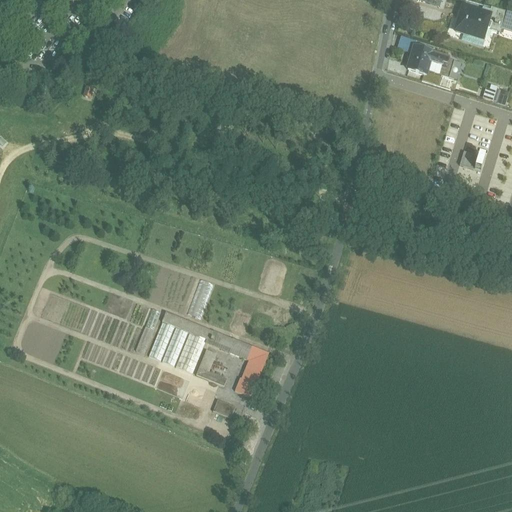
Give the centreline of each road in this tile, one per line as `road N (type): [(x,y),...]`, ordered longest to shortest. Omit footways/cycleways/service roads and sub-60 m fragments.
road 1 (unclassified): [(391,0),(323,296),(235,511)]
road 2 (track): [(348,197),(100,130),(23,150),(0,177)]
